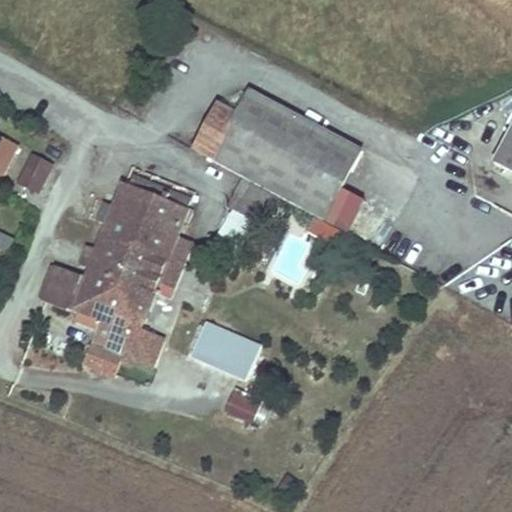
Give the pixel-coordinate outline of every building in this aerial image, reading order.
[(225,106),(197,152),(319,224),(362,163),(245,97),(225,106)] [(511,135),(497,162),(511,170),(511,135)] [(17,145),(0,137),(0,163),(6,167),(17,145)] [(22,174),(44,185),(54,164),(33,153),(22,174)] [(96,268),(92,278),(63,267),(49,305),(77,316),(78,313),(89,317),(113,327),(121,330),(142,338),(146,327),(160,291),(181,237),(194,202),(130,178),(120,205),(111,202),(104,220),(113,223),(103,249),(96,268)] [(278,207),(239,185),(225,213),(263,233),(278,207)] [(338,243),(312,227),(305,240),(332,255),(338,243)] [(0,235),(0,250),(9,254),(14,240),(0,235)] [(175,297),(196,243),(181,237),(160,291),(175,297)] [(103,249),(92,244),(84,263),(96,268),(103,249)] [(49,305),(63,267),(57,265),(42,302),(49,305)] [(216,309),(198,346),(216,355),(235,318),(216,309)] [(113,327),(89,317),(84,329),(108,338),(113,327)] [(235,318),(216,355),(230,361),(248,325),(235,318)] [(142,338),(121,330),(112,353),(130,360),(142,365),(160,372),(172,337),(146,327),(142,338)] [(139,372),(142,365),(130,360),(127,367),(139,372)] [(222,414),(251,430),(265,403),(236,388),(222,414)]
